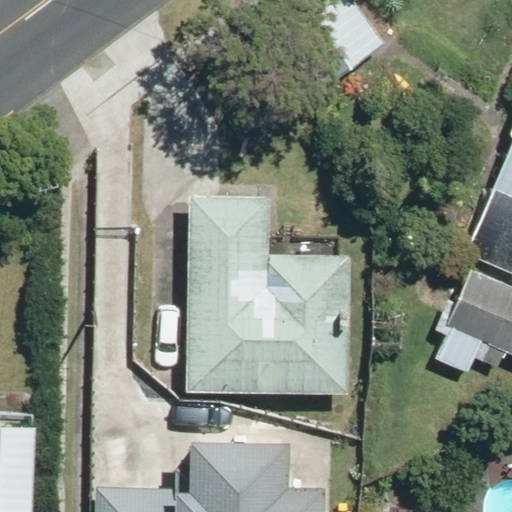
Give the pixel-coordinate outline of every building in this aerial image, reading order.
[(364,0),(291,0),(275,13),(334,87),(396,38),(364,0)] [(475,367),(478,359),(481,350),(507,360),(511,347),(511,160),(455,312),(458,313),(442,354),(475,367)] [(284,236),(285,186),(202,184),(197,385),(357,388),(360,238),(284,236)] [(356,511),(358,434),(329,434),(329,405),(198,402),(197,478),(112,476),(111,511),(356,511)] [(0,511),(36,511),(40,425),(0,423),(0,511)]
